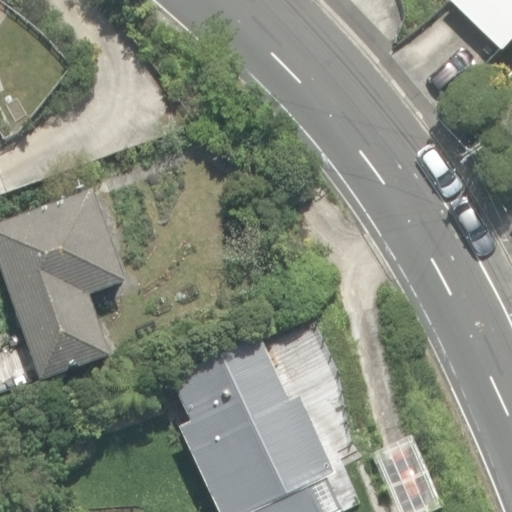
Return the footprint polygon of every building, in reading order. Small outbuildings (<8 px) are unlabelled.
[(466,18),(505,56),(511,49),(511,0),(454,0),(451,3),(466,18)] [(0,225),(0,261),(43,383),(113,359),(91,296),(127,284),(95,192),(0,225)] [(317,511),(307,491),(338,476),(301,399),(293,403),(261,338),(173,381),(193,423),(181,429),(221,511),(317,511)] [(95,446),(79,409),(17,436),(33,473),(95,446)] [(374,455),(398,511),(442,511),(445,511),(414,438),(374,455)]
